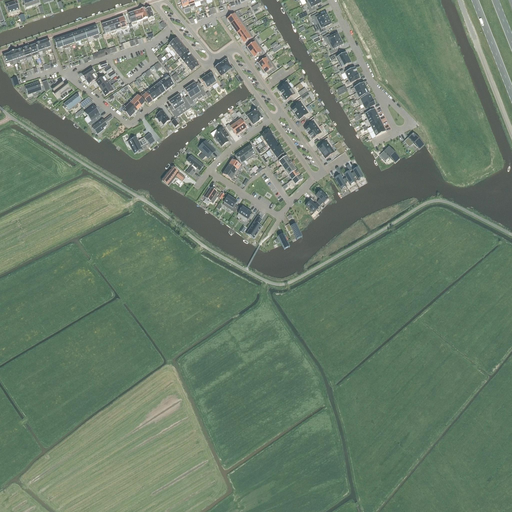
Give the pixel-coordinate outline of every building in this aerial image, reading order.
[(189,8),(186,0),(179,0),(183,10),(189,8)] [(195,6),(194,4),(192,0),(186,0),(189,8),(195,6)] [(309,13),(315,10),(314,7),(321,4),(319,0),(314,0),(306,4),(308,9),(308,10),(309,13)] [(19,10),(16,1),(5,5),(8,14),(8,13),(19,9),(19,10)] [(139,11),(142,21),(147,19),(145,11),(145,10),(144,9),(139,11)] [(147,19),(149,23),(154,21),(153,16),(150,9),(145,10),(145,11),(147,19)] [(137,22),(142,21),(139,11),(133,13),(137,22)] [(138,25),(137,22),(133,13),(128,15),(130,21),(131,24),(132,27),(138,25)] [(230,25),(239,18),(236,13),(226,20),(230,25)] [(316,25),(329,19),(326,13),(319,17),(317,14),(310,18),(312,21),(314,20),(316,25)] [(121,30),(121,31),(122,32),(127,30),(123,18),(118,20),(121,30)] [(233,29),(243,23),(239,18),(230,25),(233,29)] [(320,34),(326,31),(324,28),(331,25),(329,19),(316,25),(319,30),(318,31),(320,34)] [(116,32),(121,31),(121,30),(118,20),(112,22),(116,32)] [(110,33),(111,35),(117,33),(116,32),(112,22),(107,23),(110,33)] [(110,33),(107,23),(101,25),(105,35),(110,33)] [(243,23),(233,29),(237,34),(246,28),(243,23)] [(96,26),(90,29),(93,37),(99,35),(96,26)] [(246,28),(237,34),(240,39),(249,32),(246,28)] [(90,29),(84,31),(87,39),(93,37),(90,29)] [(81,41),(81,44),(88,41),(87,39),(84,31),(78,33),(81,41)] [(249,32),(240,39),(243,44),(253,37),(249,32)] [(72,35),(75,43),(81,41),(78,33),(72,35)] [(329,45),(340,40),(337,34),(330,38),(329,35),(323,38),(324,41),(325,41),(328,46),(329,46),(329,45)] [(69,47),(69,46),(75,44),(75,43),(72,35),(66,37),(69,47)] [(63,47),(63,50),(70,48),(69,46),(69,47),(66,37),(60,39),(63,47)] [(63,47),(60,39),(54,41),(57,49),(63,47)] [(176,39),(167,47),(171,52),(172,51),(180,44),(176,39)] [(246,50),(249,54),(260,46),(255,39),(250,42),(251,45),(246,48),(247,49),(246,50)] [(48,40),(42,42),(44,50),(45,52),(51,50),(51,48),(48,40)] [(340,40),(329,45),(329,46),(331,50),(329,51),(331,55),(337,52),(336,49),(343,45),(340,40)] [(42,42),(35,45),(38,52),(38,53),(42,52),(43,54),(45,53),(45,52),(44,50),(42,42)] [(180,44),(172,51),(175,55),(176,55),(176,54),(184,48),(180,44)] [(35,45),(29,47),(31,55),(32,57),(39,55),(38,53),(38,52),(35,45)] [(280,45),(272,50),(274,53),(282,48),(280,45)] [(260,46),(249,54),(252,58),(253,57),(254,58),(258,55),(260,57),(265,53),(260,46)] [(29,47),(22,50),(25,57),(26,59),(32,57),(31,55),(29,47)] [(184,48),(176,54),(176,55),(180,59),(188,53),(184,48)] [(16,52),(18,59),(19,61),(26,59),(25,57),(22,50),(16,52)] [(16,51),(9,53),(9,54),(12,61),(12,62),(16,61),(17,63),(20,63),(19,61),(18,59),(16,52),(16,51)] [(188,53),(180,59),(178,60),(182,65),(191,57),(188,53)] [(336,58),(338,64),(348,59),(346,53),(336,58)] [(9,54),(3,56),(5,64),(6,65),(10,63),(11,66),(13,65),(12,62),(12,61),(9,54)] [(259,65),(258,66),(261,70),(271,62),(266,55),(259,60),(260,62),(258,64),(259,65)] [(191,57),(182,65),(186,70),(195,62),(191,57)] [(351,64),(348,59),(338,64),(340,67),(337,68),(340,73),(345,70),(343,68),(351,64)] [(226,60),(220,64),(226,73),(230,71),(231,73),(234,71),(226,60)] [(195,62),(186,70),(184,71),(185,73),(187,72),(190,74),(199,67),(195,62)] [(271,62),(261,70),(263,74),(264,73),(265,74),(267,73),(269,75),(277,70),(271,62)] [(220,77),(226,73),(220,64),(214,68),(220,77)] [(347,79),(357,74),(354,69),(346,73),(345,70),(340,73),(341,75),(344,74),(347,79)] [(84,74),(82,76),(85,81),(86,81),(94,74),(91,70),(88,72),(87,71),(84,73),(84,74)] [(94,74),(86,81),(89,85),(99,78),(95,73),(94,74)] [(205,76),(211,85),(210,85),(211,86),(216,83),(210,73),(205,76)] [(357,74),(347,79),(348,82),(346,83),(347,86),(360,79),(357,74)] [(206,88),(210,85),(211,85),(205,76),(200,80),(206,88)] [(104,77),(96,83),(99,88),(107,82),(104,77)] [(163,81),(169,89),(174,85),(168,77),(163,81)] [(12,79),(15,87),(21,85),(20,82),(18,82),(17,78),(12,79)] [(159,84),(165,92),(169,89),(163,81),(159,84)] [(281,96),(282,96),(291,90),(291,89),(288,85),(289,84),(287,81),(281,85),(283,87),(278,91),(280,93),(279,93),(281,96)] [(26,93),(31,92),(32,94),(42,91),(39,82),(24,87),(26,93)] [(107,82),(99,88),(102,92),(110,87),(107,82)] [(60,87),(57,84),(51,88),(54,92),(53,93),(57,99),(59,97),(62,100),(68,95),(65,92),(70,89),(65,83),(63,85),(60,87)] [(155,87),(161,95),(165,92),(159,84),(158,83),(154,86),(155,87)] [(355,91),(356,94),(366,89),(363,83),(351,90),(352,93),(355,91)] [(201,88),(198,90),(195,85),(194,84),(189,87),(197,98),(201,95),(202,98),(206,95),(201,88)] [(110,87),(102,92),(105,97),(113,91),(110,87)] [(157,98),(161,95),(155,87),(150,90),(157,98)] [(192,101),(197,98),(189,87),(184,90),(188,97),(185,98),(190,106),(194,104),(192,101)] [(292,88),(291,89),(291,90),(282,96),(282,97),(281,97),(284,101),(285,100),(285,101),(291,97),(293,100),(298,96),(292,88)] [(369,94),(366,89),(356,94),(354,95),(357,100),(369,94)] [(152,102),(157,98),(150,90),(145,93),(152,102)] [(140,95),(148,105),(152,102),(145,93),(145,92),(140,95)] [(81,101),(78,97),(77,95),(76,95),(64,105),(65,104),(70,110),(68,111),(69,111),(74,107),(76,105),(81,101)] [(182,102),(181,99),(178,95),(173,99),(181,110),(185,107),(187,109),(190,107),(185,100),(182,102)] [(362,105),(372,100),(370,95),(357,101),(360,106),(362,105)] [(140,108),(144,104),(137,97),(133,100),(140,108)] [(172,108),(169,110),(175,117),(178,115),(176,113),(181,110),(173,99),(168,102),(171,106),(172,108)] [(140,108),(133,100),(129,104),(137,111),(140,108)] [(306,108),(300,100),(295,104),(297,106),(291,111),(292,112),(291,112),(293,116),(294,115),(295,116),(306,108)] [(375,106),(372,100),(362,105),(364,108),(361,110),(362,112),(375,106)] [(88,105),(84,101),(80,105),(81,106),(83,109),(88,105)] [(137,111),(129,104),(126,108),(133,115),(137,111)] [(100,114),(93,106),(93,105),(84,112),(84,113),(91,122),(92,121),(93,120),(95,122),(99,119),(98,117),(100,115),(100,114)] [(74,112),(76,115),(80,111),(83,109),(81,106),(74,112)] [(133,115),(126,108),(124,106),(122,108),(124,109),(122,112),(129,119),(133,115)] [(295,116),(294,117),(297,120),(298,120),(298,121),(304,117),(306,119),(311,116),(309,113),(306,108),(295,116)] [(257,110),(251,114),(258,122),(263,119),(257,110)] [(367,121),(377,116),(374,110),(364,115),(367,120),(367,121)] [(156,116),(156,117),(155,118),(159,123),(160,122),(163,126),(170,120),(162,111),(156,116)] [(258,122),(251,114),(246,117),(253,126),(258,122)] [(234,123),(241,132),(246,129),(242,123),(245,121),(241,116),(238,118),(238,119),(234,122),(234,123)] [(367,127),(370,126),(380,121),(377,116),(367,121),(367,120),(365,121),(367,127)] [(104,130),(103,129),(107,126),(102,120),(92,129),(97,135),(104,130)] [(308,135),(319,127),(313,120),(308,123),(310,126),(304,130),(308,135)] [(380,121),(370,126),(373,132),(383,127),(380,121)] [(241,132),(234,123),(230,126),(229,125),(226,127),(229,132),(232,130),(236,136),(241,132)] [(218,134),(214,137),(215,138),(214,139),(217,143),(218,142),(221,147),(228,142),(226,138),(225,138),(228,136),(228,137),(229,136),(222,127),(217,131),(218,134)] [(324,135),(319,127),(308,135),(311,140),(317,136),(319,139),(324,135)] [(383,127),(373,132),(375,137),(385,132),(383,127)] [(264,141),(271,136),(268,131),(267,131),(263,134),(264,134),(259,138),(263,142),(264,141)] [(413,133),(404,142),(409,148),(413,144),(416,148),(421,143),(423,145),(424,146),(423,144),(413,133)] [(132,148),(135,154),(138,152),(143,150),(140,146),(147,142),(150,146),(155,142),(149,134),(144,138),(138,141),(136,138),(129,141),(129,142),(130,141),(133,147),(132,148)] [(267,145),(274,140),(271,136),(264,141),(267,145)] [(330,148),(332,147),(329,142),(327,139),(322,142),(324,145),(317,150),(319,152),(321,154),(321,155),(330,148)] [(270,150),(278,145),(274,140),(267,145),(270,150)] [(200,151),(208,159),(215,151),(206,142),(201,147),(203,148),(200,151)] [(273,154),(281,149),(278,145),(270,150),(268,151),(272,156),(274,154),(273,154)] [(244,150),(251,159),(254,157),(255,159),(257,158),(249,146),(244,150)] [(389,147),(379,156),(385,162),(389,158),(392,161),(397,157),(399,159),(400,160),(400,159),(399,158),(389,147)] [(330,148),(321,155),(323,158),(325,160),(331,155),(333,158),(338,154),(336,151),(334,153),(330,148)] [(273,154),(274,154),(277,159),(284,154),(281,149),(273,154)] [(246,162),(251,159),(244,150),(240,153),(246,162)] [(236,158),(240,164),(241,165),(244,163),(246,166),(248,164),(246,162),(240,153),(235,157),(236,158)] [(282,167),(289,161),(286,157),(278,162),(282,167)] [(196,172),(195,171),(197,170),(199,172),(204,166),(193,158),(188,163),(192,166),(191,168),(190,167),(186,173),(191,177),(196,172)] [(229,165),(237,171),(240,166),(240,165),(240,164),(236,158),(234,162),(232,160),(229,165)] [(289,161),(282,167),(278,169),(280,171),(283,169),(285,171),(293,166),(289,161)] [(234,176),(234,175),(237,171),(229,165),(225,170),(234,176)] [(289,176),(288,176),(296,171),(293,166),(285,171),(282,174),(283,175),(285,174),(288,177),(289,176)] [(178,174),(177,173),(178,172),(172,167),(163,179),(165,181),(166,181),(169,183),(175,176),(182,182),(185,178),(179,173),(178,174)] [(353,173),(351,174),(352,178),(355,176),(358,181),(363,177),(357,168),(352,171),(353,173)] [(234,176),(225,170),(222,175),(234,183),(235,181),(233,179),(235,176),(234,175),(234,176)] [(296,171),(288,176),(292,181),(299,175),(296,171)] [(346,178),(342,180),(344,183),(347,181),(350,185),(355,182),(352,178),(351,174),(349,171),(349,172),(343,175),(346,178)] [(334,179),(341,190),(346,187),(344,183),(342,180),(341,177),(343,176),(340,172),(337,173),(339,176),(334,179)] [(294,187),(303,180),(299,175),(292,181),(288,183),(289,185),(292,184),(294,187)] [(206,191),(202,196),(205,198),(204,199),(210,203),(212,200),(214,202),(217,197),(216,197),(218,194),(216,193),(211,189),(210,191),(209,193),(206,191)] [(320,191),(315,196),(323,204),(328,199),(320,191)] [(232,209),(231,211),(234,213),(238,207),(235,205),(237,202),(228,196),(223,203),(224,203),(232,209)] [(310,201),(305,206),(313,214),(318,209),(310,201)] [(238,214),(242,217),(241,219),(246,222),(247,220),(248,221),(249,218),(251,219),(253,216),(252,214),(251,213),(248,211),(242,207),(237,214),(238,214)] [(257,217),(247,233),(252,237),(255,233),(257,234),(262,227),(257,224),(260,219),(257,217)] [(301,238),(295,225),(290,228),(290,229),(287,231),(288,233),(291,231),(296,240),(301,238)] [(283,235),(278,237),(284,250),(289,248),(283,235)]
